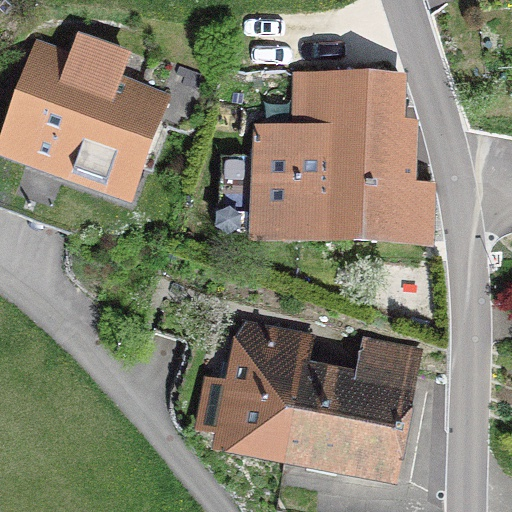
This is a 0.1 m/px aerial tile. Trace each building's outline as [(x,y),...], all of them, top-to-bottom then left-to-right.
[(0,141),(0,163),(132,213),(171,107),(33,55),(0,141)] [(398,82),(330,80),(295,79),(294,137),(257,136),(253,241),(429,245),(430,192),(400,191),(402,129),(396,129),(398,82)] [(171,279),(151,336),(180,346),(199,289),(171,279)] [(220,448),(284,460),(299,381),(307,343),(243,330),(231,391),(205,386),(196,433),(222,438),(220,448)] [(284,460),(394,482),(416,357),(360,346),(352,391),(299,381),(284,460)]
